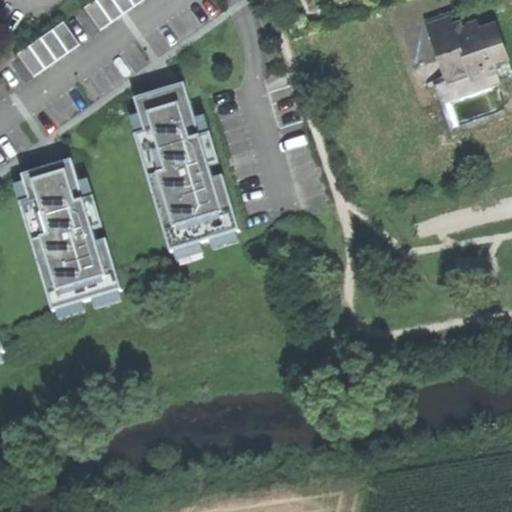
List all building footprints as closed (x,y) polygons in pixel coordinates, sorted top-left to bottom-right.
[(98,0),(86,9),(102,32),(148,0),(98,0)] [(457,13),(427,25),(440,60),(444,58),(453,83),(485,71),(487,78),(499,73),(503,69),(506,64),(499,46),(504,45),(501,37),(498,28),(482,34),(478,24),(470,27),(469,27),(467,31),(464,32),(459,18),(457,13)] [(466,15),(459,18),(464,32),(467,31),(469,27),(470,27),(466,15)] [(67,22),(21,55),(37,77),(83,44),(67,22)] [(140,115),(129,119),(171,257),(246,234),(211,117),(203,120),(192,83),(163,92),(135,100),(140,115)] [(26,184),(16,187),(56,314),(129,292),(95,180),(87,182),(81,161),(52,169),(25,178),(26,184)] [(0,358),(13,355),(0,312),(0,358)]
